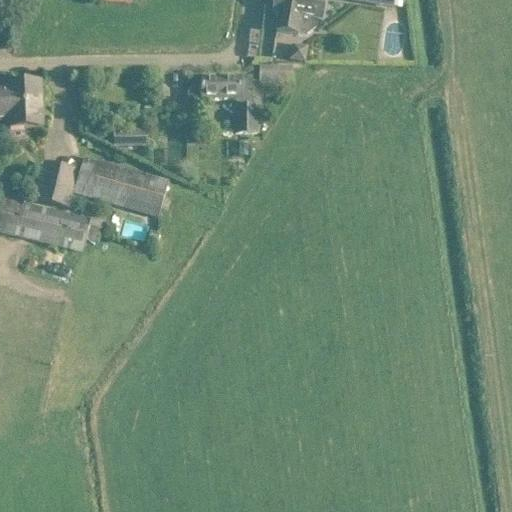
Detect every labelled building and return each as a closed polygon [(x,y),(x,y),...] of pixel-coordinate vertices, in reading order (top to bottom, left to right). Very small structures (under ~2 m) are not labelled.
[(300,36),(309,37),(316,32),(317,24),(320,24),(324,0),(322,0),(274,0),(272,15),(279,16),(276,34),(300,38),(300,36)] [(394,0),(343,0),(343,2),(393,10),(394,0)] [(274,63),(308,62),(308,49),(274,50),(274,63)] [(293,71),(279,70),(259,69),(259,85),(279,85),(293,86),(293,71)] [(252,109),(252,100),(252,80),(187,80),(187,113),(206,113),(206,103),(236,102),(236,113),(236,137),(259,137),(259,109),(252,109)] [(41,130),(40,86),(6,87),(7,126),(8,131),(21,131),(41,130)] [(114,147),(146,147),(146,130),(113,131),(114,147)] [(84,161),(78,180),(74,194),(159,218),(169,185),(84,161)] [(45,166),(40,186),(36,201),(67,209),(76,174),(45,166)] [(104,227),(91,224),(6,202),(0,224),(0,233),(83,255),(86,243),(99,247),(104,227)]
